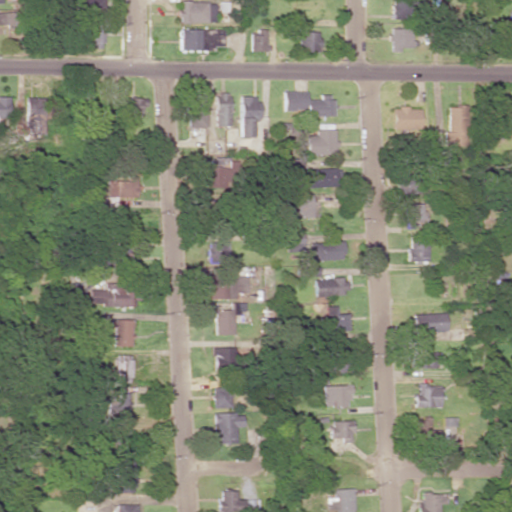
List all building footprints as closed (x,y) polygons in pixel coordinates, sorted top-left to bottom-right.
[(75,0),(76,18),(102,17),(101,0),(75,0)] [(389,0),(389,19),(408,20),(408,0),(389,0)] [(213,2),(176,2),(176,23),(214,23),(213,2)] [(101,26),(79,25),(78,42),(89,43),(89,48),(100,48),(101,26)] [(409,28),(387,29),(388,52),(398,52),(398,48),(410,47),(409,28)] [(222,30),(177,29),(176,50),(212,51),(212,47),(221,47),(222,30)] [(248,30),(248,51),(264,51),(264,30),(248,30)] [(296,52),(316,52),(316,32),(296,32),(296,52)] [(307,116),(330,116),(330,95),(318,95),(318,100),(304,100),(304,91),(281,91),(280,109),(307,110),(307,116)] [(228,126),(227,93),(212,93),(213,126),(228,126)] [(44,115),(45,98),(24,97),(24,114),(44,115)] [(86,116),(107,115),(106,97),(85,98),(86,116)] [(237,137),(250,137),(250,118),(256,118),(256,97),(237,97),(237,137)] [(142,116),(142,98),(119,98),(119,115),(142,116)] [(204,127),(203,98),(185,98),(186,127),(204,127)] [(442,145),(463,146),(465,107),(444,106),(442,145)] [(419,109),(391,107),(390,129),(418,130),(419,109)] [(313,129),(313,136),(304,135),(304,154),(332,155),(333,129),(313,129)] [(212,167),(205,167),(205,187),(223,186),(222,158),(212,158),(212,167)] [(332,168),(300,169),(300,188),(332,187),(332,168)] [(134,177),(106,178),(106,197),(135,196),(134,177)] [(395,178),(393,191),(419,195),(421,182),(395,178)] [(310,195),(291,195),(291,218),(310,217),(310,195)] [(422,203),(402,204),(403,225),(423,224),(422,203)] [(302,233),(290,233),(291,251),(302,251),(302,233)] [(425,238),(406,237),(405,262),(425,262),(425,238)] [(225,261),(226,242),(211,242),(210,261),(225,261)] [(341,260),(340,242),(307,243),(308,261),(341,260)] [(209,298),(233,299),(233,285),(240,285),(240,276),(209,276),(209,298)] [(344,295),(344,278),(311,279),(312,295),(344,295)] [(87,290),(87,305),(135,306),(135,283),(102,282),(102,290),(87,290)] [(346,330),(346,314),(335,314),(335,305),(320,306),(321,331),(346,330)] [(212,310),(213,335),(231,335),(231,309),(212,310)] [(444,331),(443,313),(409,314),(410,333),(444,331)] [(130,320),(111,320),(110,346),(130,347),(130,320)] [(434,368),(434,352),(424,352),(424,345),(408,345),(409,369),(434,368)] [(231,347),(211,347),(211,373),(232,372),(231,347)] [(329,347),(329,373),(348,373),(348,360),(342,359),(343,347),(329,347)] [(130,356),(114,355),(113,382),(129,383),(130,356)] [(321,407),(348,406),(347,385),(321,386),(321,407)] [(413,407),(437,408),(438,385),(414,385),(413,407)] [(210,388),(211,408),(229,407),(229,387),(210,388)] [(109,410),(126,411),(127,394),(110,393),(109,410)] [(241,427),(240,413),(211,414),(212,444),(233,444),(233,428),(241,427)] [(427,418),(412,418),(413,439),(427,439),(427,418)] [(350,442),(349,420),(328,421),(328,439),(339,438),(339,442),(350,442)] [(116,461),(115,492),(133,493),(134,462),(116,461)] [(325,509),(333,509),(333,511),(351,511),(351,488),(332,489),(333,497),(324,498),(325,509)] [(256,511),(256,500),(235,500),(235,491),(219,490),(219,500),(216,500),(215,511),(256,511)] [(436,511),(437,504),(444,504),(443,493),(417,493),(416,511),(436,511)]
